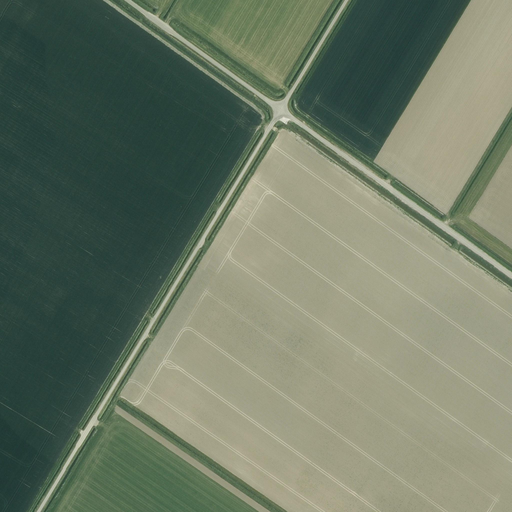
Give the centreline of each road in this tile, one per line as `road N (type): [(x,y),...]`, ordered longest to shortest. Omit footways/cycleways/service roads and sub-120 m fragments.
road 1 (unclassified): [(35,511),(279,110)]
road 2 (unclassified): [(511,278),(279,110)]
road 3 (unclassified): [(279,110),(126,0)]
road 4 (unclassified): [(279,110),(345,0)]
